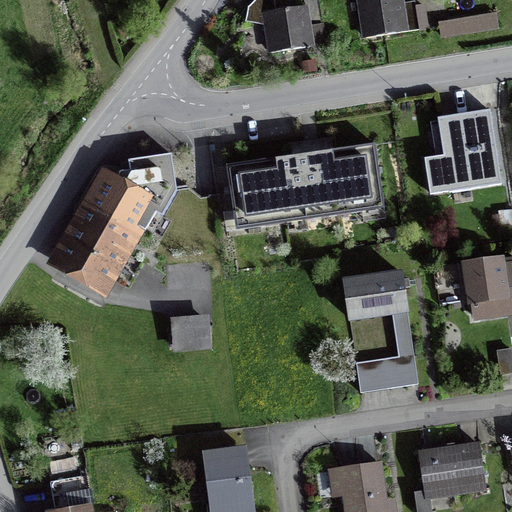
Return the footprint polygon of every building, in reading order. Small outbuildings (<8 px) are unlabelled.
[(267,25),(271,53),(325,44),(318,0),(303,0),(305,7),(274,12),(272,0),(257,0),(249,8),(247,21),(267,25)] [(359,0),(366,38),(428,29),(424,7),(416,8),(415,1),(401,4),(400,0),(359,0)] [(497,27),(495,16),(440,25),(442,36),(497,27)] [(490,110),(440,118),(445,156),(424,159),(430,195),(502,185),(490,110)] [(361,207),(384,204),(375,145),(226,166),(233,211),(244,210),(246,229),(287,223),(287,218),(306,215),(307,220),(362,212),(361,207)] [(121,173),(116,182),(109,178),(62,262),(101,284),(122,248),(129,251),(142,229),(145,231),(155,213),(162,216),(177,191),(171,155),(128,161),(130,170),(121,173)] [(511,210),(499,211),(500,224),(511,222),(511,210)] [(465,264),(471,302),(473,302),(475,318),(511,311),(511,279),(504,281),(500,259),(465,264)] [(402,274),(344,282),(349,319),(407,311),(402,274)] [(479,444),(419,453),(425,492),(414,493),(417,511),(431,511),(428,491),(452,488),(453,494),(486,489),(479,444)] [(252,511),(244,448),(204,454),(212,511),(252,511)] [(392,511),(390,501),(386,502),(380,464),(336,470),(340,496),(344,495),(346,511),(392,511)] [(89,511),(89,507),(92,507),(87,476),(51,483),(55,511),(89,511)]
